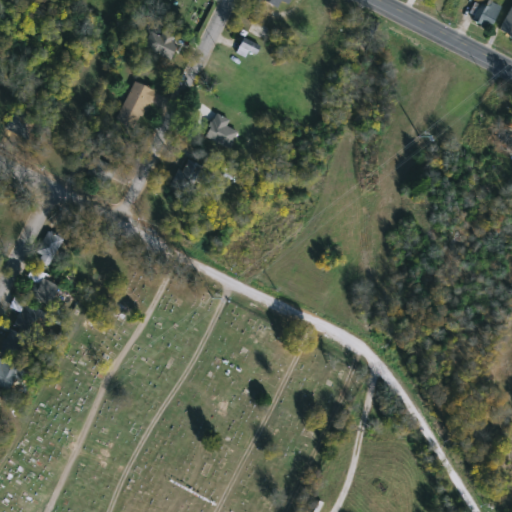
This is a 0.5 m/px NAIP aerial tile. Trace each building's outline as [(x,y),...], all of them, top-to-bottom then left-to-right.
[(473,2),(496,2),(496,27),(473,27),(473,2)] [(511,37),(498,30),(511,6),(511,37)] [(330,30),(343,36),(349,20),(336,15),(330,30)] [(274,32),(268,44),(247,33),(253,21),(274,32)] [(149,28),(140,46),(168,58),(176,41),(149,28)] [(237,52),(242,39),(259,45),(254,58),(237,52)] [(155,92),(136,131),(116,121),(134,82),(155,92)] [(2,127),(25,139),(33,124),(10,111),(2,127)] [(214,111),(201,135),(227,149),(236,131),(223,124),(226,118),(214,111)] [(107,186),(86,175),(95,158),(116,170),(107,186)] [(171,186),(184,159),(202,167),(190,194),(171,186)] [(170,225),(152,213),(162,198),(180,209),(170,225)] [(23,210),(8,236),(0,231),(0,220),(10,203),(23,210)] [(33,255),(49,231),(64,241),(48,264),(33,255)] [(97,255),(97,274),(73,274),(73,255),(97,255)] [(34,284),(26,280),(32,270),(59,284),(48,306),(28,296),(34,284)] [(42,330),(34,326),(30,335),(12,326),(23,303),(48,315),(42,330)] [(15,360),(0,353),(0,350),(9,330),(26,338),(15,360)] [(0,359),(18,368),(7,390),(0,386),(0,359)]
